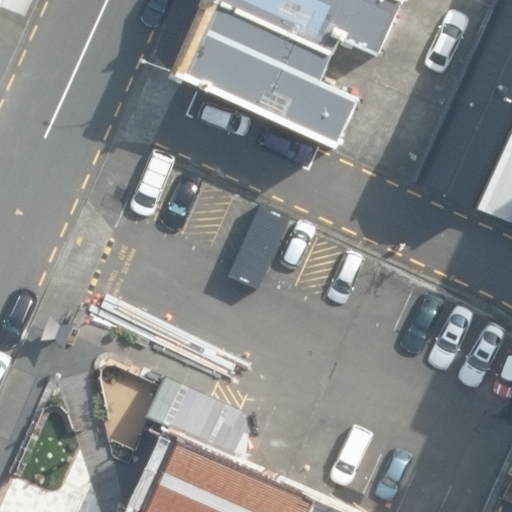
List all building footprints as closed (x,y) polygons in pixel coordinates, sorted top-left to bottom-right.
[(0,0),(0,7),(13,13),(18,0),(0,0)] [(201,0),(175,59),(341,137),(364,85),(327,68),(344,31),(382,47),(402,0),(201,0)] [(511,135),(511,0),(494,0),(414,172),(481,202),(511,135)] [(511,135),(481,202),(511,216),(511,135)] [(355,511),(173,436),(139,511),(355,511)]
